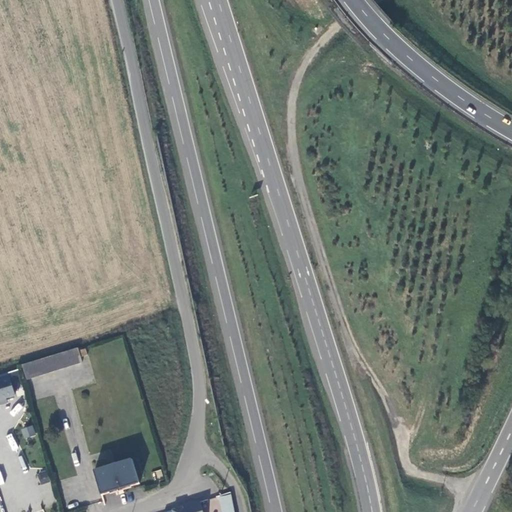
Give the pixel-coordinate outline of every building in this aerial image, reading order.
[(27,379),(82,363),(78,350),(23,367),(27,379)] [(0,401),(16,396),(10,376),(0,378),(0,401)] [(21,429),(25,439),(36,434),(32,425),(21,429)] [(131,460),(93,472),(101,496),(117,491),(118,495),(123,493),(121,490),(138,485),(131,460)] [(54,504),(50,475),(39,476),(43,506),(54,504)] [(202,511),(199,503),(172,511),(202,511)]
